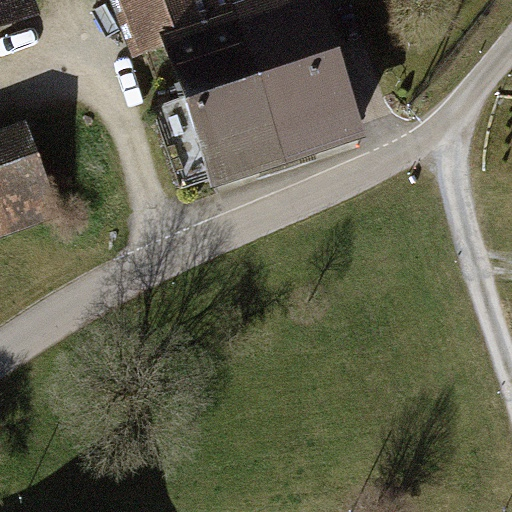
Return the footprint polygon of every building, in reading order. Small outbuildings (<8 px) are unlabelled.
[(26,0),(0,0),(0,44),(38,31),(26,0)] [(106,0),(133,83),(158,76),(222,31),(252,11),(272,0),(106,0)] [(222,31),(275,195),(357,168),(304,1),(222,31)] [(205,221),(275,195),(222,31),(158,76),(205,221)] [(15,144),(0,148),(0,251),(47,236),(15,144)]
